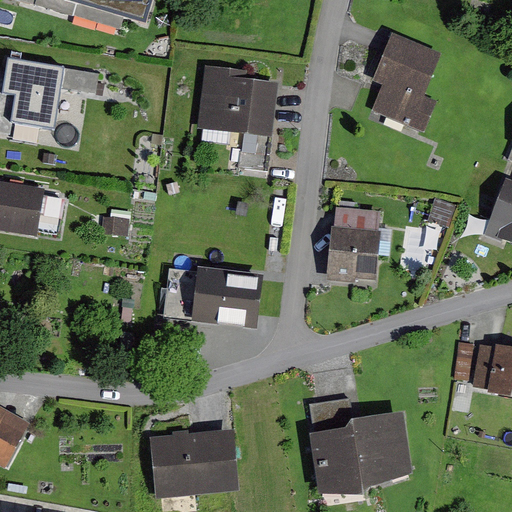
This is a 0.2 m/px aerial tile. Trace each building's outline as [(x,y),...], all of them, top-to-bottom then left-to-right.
[(156,0),(70,0),(149,23),(156,0)] [(439,91),(433,88),(445,55),(395,36),(378,80),(388,83),(377,113),(425,130),(439,91)] [(83,72),(12,60),(2,120),(73,133),(83,72)] [(208,74),(202,128),(272,137),(279,82),(208,74)] [(511,183),(509,182),(491,231),(511,237),(511,183)] [(44,189),(0,183),(0,229),(39,234),(44,189)] [(387,209),(341,205),(333,285),(379,289),(387,209)] [(262,270),(207,262),(198,321),(254,329),(262,270)] [(511,347),(488,343),(480,388),(511,393),(511,347)] [(31,420),(0,406),(0,459),(11,464),(31,420)] [(416,473),(403,412),(312,431),(325,492),(416,473)] [(237,432),(155,436),(158,499),(240,495),(237,432)]
